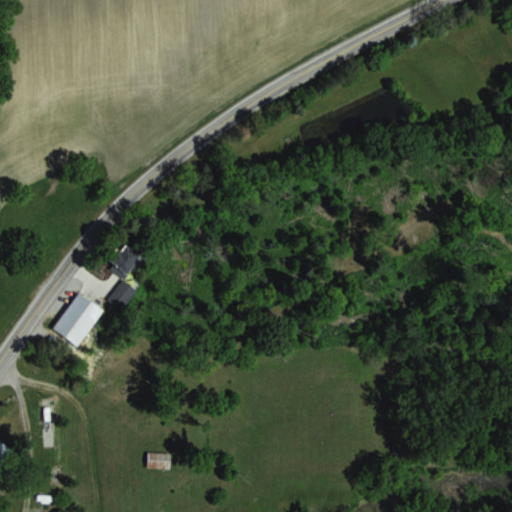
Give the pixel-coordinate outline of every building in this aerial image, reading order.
[(143,251),(125,242),(111,268),(129,277),(143,251)] [(106,297),(121,308),(136,287),(122,276),(106,297)] [(77,344),(104,307),(79,288),(52,325),(77,344)] [(12,448),(0,438),(0,461),(1,462),(12,448)] [(170,450),(147,450),(147,466),(170,466),(170,450)]
